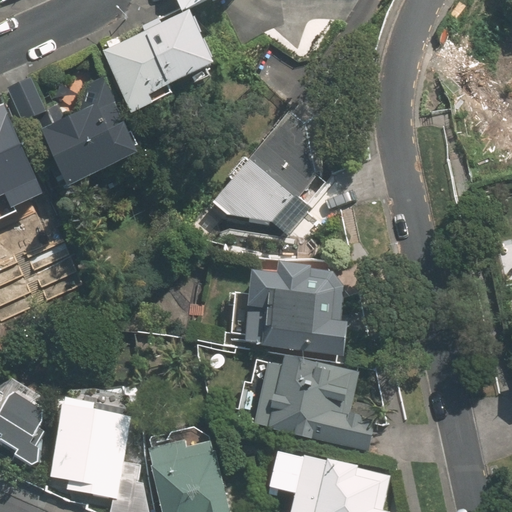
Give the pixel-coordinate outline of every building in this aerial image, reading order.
[(183,0),(192,17),(229,0),(183,0)] [(211,66),(185,10),(95,51),(124,115),(148,104),(144,96),(211,66)] [(46,112),(32,80),(8,91),(23,122),(37,116),(43,129),(41,130),(67,187),(140,154),(126,123),(120,126),(109,104),(97,110),(94,106),(64,119),(58,106),(46,112)] [(47,194),(3,105),(0,106),(0,199),(8,196),(15,211),(47,194)] [(283,219),(319,175),(313,122),(296,110),(221,202),(237,215),(283,219)] [(351,284),(339,268),(322,266),(322,264),(289,261),(288,271),(260,268),(253,343),(350,352),(353,319),(348,318),(351,284)] [(363,369),(291,352),(289,363),(275,360),(261,420),(275,424),(275,426),(327,438),(324,447),(369,457),(371,448),(373,448),(380,420),(353,414),(363,369)] [(0,450),(16,462),(22,454),(39,464),(49,448),(36,439),(40,433),(55,408),(25,389),(9,414),(0,408),(0,450)] [(101,408),(102,402),(77,396),(76,402),(73,401),(57,474),(74,478),(72,486),(116,495),(113,509),(126,511),(132,511),(140,474),(127,471),(139,416),(101,408)] [(158,462),(157,462),(166,511),(234,511),(221,447),(217,448),(215,437),(190,443),(189,437),(154,444),(158,462)] [(335,459),(312,453),(297,511),(392,511),(393,509),(387,508),(396,474),(364,467),(365,464),(336,457),(335,459)]
